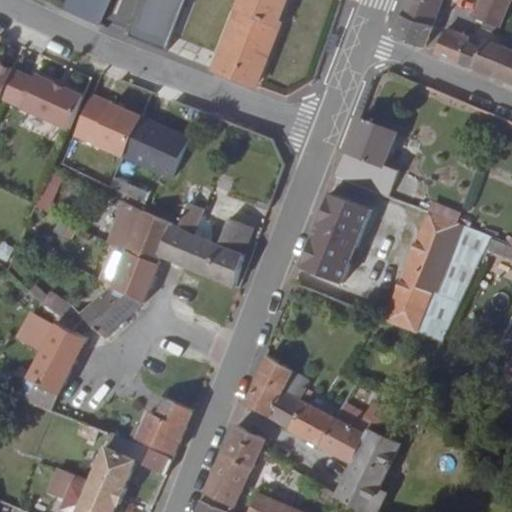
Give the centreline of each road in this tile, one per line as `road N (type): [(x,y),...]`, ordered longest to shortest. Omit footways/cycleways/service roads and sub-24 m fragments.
road 1 (tertiary): [(329,134),(180,511)]
road 2 (residential): [(0,0),(329,134)]
road 3 (unknown): [(121,365),(183,301),(252,328)]
road 4 (residential): [(363,43),(511,101)]
